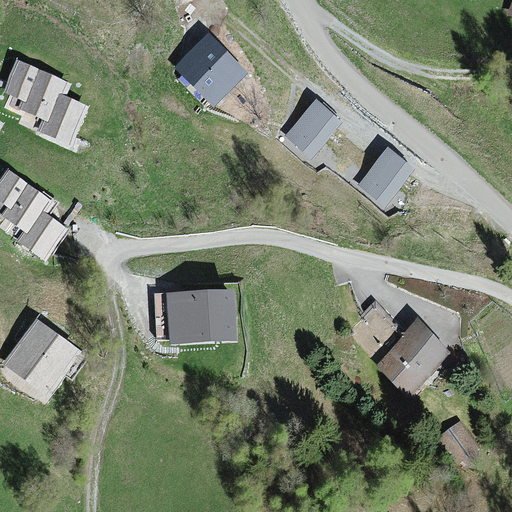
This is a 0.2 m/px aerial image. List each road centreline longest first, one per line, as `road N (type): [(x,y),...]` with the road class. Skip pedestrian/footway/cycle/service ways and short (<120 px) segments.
road 1 (track): [(365,261),(260,237),(124,246),(100,276),(119,342),(90,484),(92,511)]
road 2 (residential): [(296,0),(355,84),(511,221)]
road 3 (track): [(304,15),(326,18),(396,63),(430,71),(511,69)]
road 4 (residential): [(511,297),(365,261),(367,292)]
